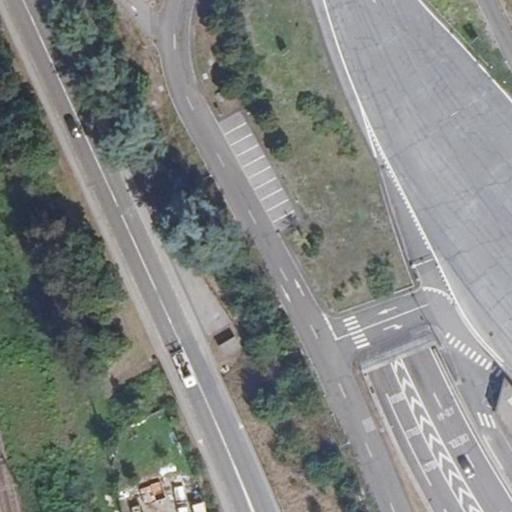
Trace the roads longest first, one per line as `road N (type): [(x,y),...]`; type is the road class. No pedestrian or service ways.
road 1 (secondary): [(20,0),(252,511)]
road 2 (motorway): [(248,156),(412,362),(500,511)]
road 3 (motorway): [(248,156),(366,376),(454,511)]
road 4 (unknown): [(396,33),(400,163),(411,218),(450,314)]
road 5 (motorway): [(511,205),(432,95),(377,0)]
road 6 (motorway): [(177,0),(248,156)]
